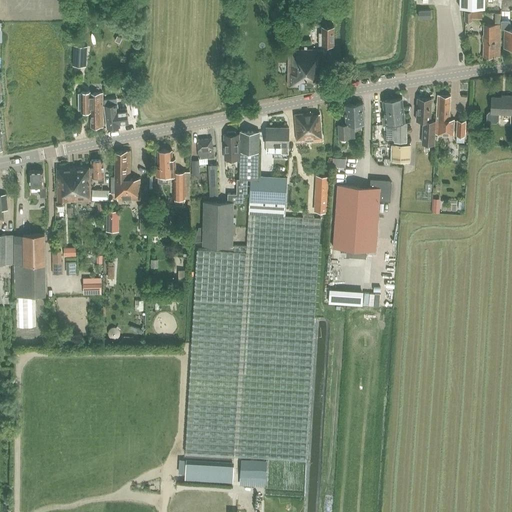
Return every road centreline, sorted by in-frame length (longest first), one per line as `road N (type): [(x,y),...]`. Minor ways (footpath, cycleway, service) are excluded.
road 1 (tertiary): [(0,163),(385,85),(511,68)]
road 2 (track): [(183,356),(181,435),(167,471),(165,511)]
